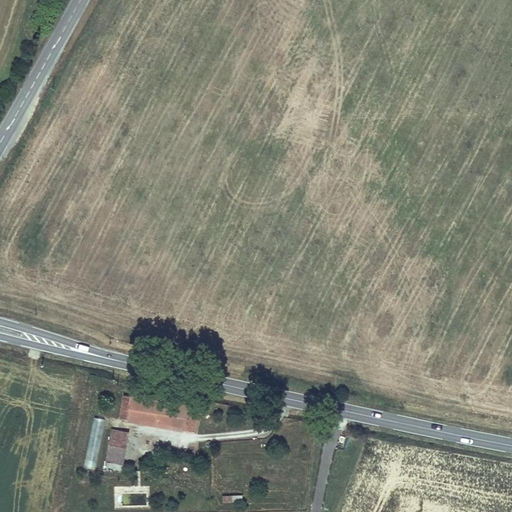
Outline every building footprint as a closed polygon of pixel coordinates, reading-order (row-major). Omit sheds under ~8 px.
[(178,405),(125,394),(120,418),(173,429),(178,405)] [(200,408),(178,405),(173,429),(194,433),(200,408)] [(85,466),(96,467),(103,417),(92,416),(85,466)] [(130,432),(111,429),(105,461),(107,461),(124,464),(124,465),(130,432)] [(124,464),(107,461),(106,466),(123,470),(124,464)] [(223,493),(223,500),(243,501),(243,494),(223,493)]
